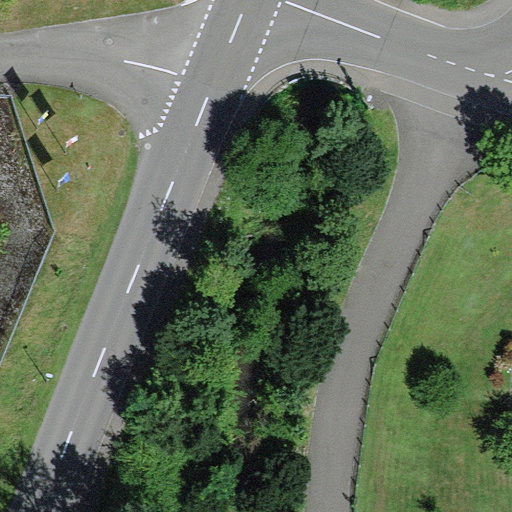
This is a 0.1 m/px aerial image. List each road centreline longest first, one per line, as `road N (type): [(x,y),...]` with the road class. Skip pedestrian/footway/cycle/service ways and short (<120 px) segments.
road 1 (residential): [(42,511),(248,0)]
road 2 (residential): [(316,511),(383,268),(457,64)]
road 3 (residential): [(284,0),(457,64)]
